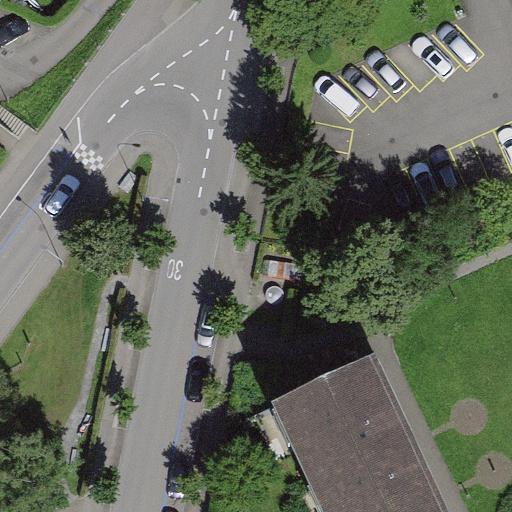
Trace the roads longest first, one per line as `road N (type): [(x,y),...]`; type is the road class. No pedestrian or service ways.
road 1 (residential): [(233,20),(139,511)]
road 2 (residential): [(0,279),(131,95),(233,20)]
